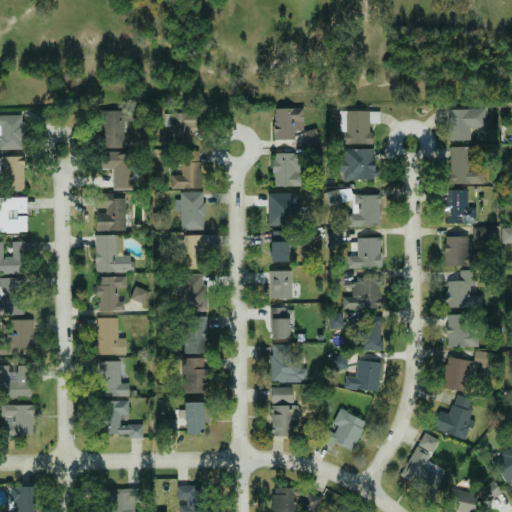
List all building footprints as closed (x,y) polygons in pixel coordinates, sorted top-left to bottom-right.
[(273,140),(294,139),(294,130),(303,130),(303,108),(273,109),(273,140)] [(449,140),(470,140),(470,128),(485,127),(484,108),(448,109),(449,140)] [(124,143),(123,121),(140,120),(140,110),(102,111),(103,144),(124,143)] [(380,111),(339,110),(339,144),(371,144),(371,123),(379,123),(380,111)] [(202,128),(202,112),(170,113),(170,143),(189,142),(189,128),(202,128)] [(0,149),(24,149),(23,115),(0,115),(0,149)] [(304,130),(305,145),(318,144),(317,129),(304,130)] [(375,148),(342,149),(343,180),(376,179),(375,148)] [(200,151),(181,151),(181,175),(170,175),(171,188),(201,188),(200,151)] [(302,186),(302,153),(273,153),(273,186),(302,186)] [(113,189),(133,189),(134,155),(100,154),(99,169),(113,169),(113,189)] [(6,190),(23,190),(23,156),(5,156),(6,190)] [(379,225),(379,194),(351,195),(351,189),(326,190),(326,203),(352,203),(352,212),(348,212),(348,226),(379,225)] [(476,223),(476,206),(468,206),(467,189),(445,190),(446,223),(476,223)] [(203,191),(179,192),(180,230),(204,229),(203,191)] [(267,192),(266,225),(298,226),(299,193),(267,192)] [(26,197),(0,196),(0,231),(26,232),(26,214),(26,197)] [(96,230),(126,230),(125,198),(98,199),(98,210),(96,210),(96,230)] [(487,227),(473,227),(472,247),(486,248),(487,227)] [(270,261),(287,262),(288,231),(270,231),(270,261)] [(342,244),(340,231),(326,233),(328,246),(342,244)] [(216,254),(216,234),(183,235),(184,255),(216,254)] [(95,235),(94,271),(131,272),(131,255),(122,255),(123,235),(95,235)] [(444,266),(470,266),(469,236),(443,236),(444,266)] [(381,238),(357,237),(357,257),(347,256),(347,267),(380,268),(381,238)] [(0,273),(27,273),(26,241),(11,241),(12,256),(3,256),(3,242),(0,241),(0,273)] [(269,298),(291,298),(291,270),(268,270),(269,298)] [(445,281),(445,307),(481,307),(481,295),(469,295),(469,286),(475,286),(475,270),(459,270),(459,281),(445,281)] [(208,310),(207,285),(202,285),(202,273),(180,274),(181,310),(208,310)] [(119,287),(125,287),(125,276),(100,276),(101,284),(96,284),(97,311),(120,311),(119,287)] [(22,277),(0,277),(0,315),(23,315),(22,277)] [(380,307),(379,278),(350,279),(351,296),(341,297),(342,309),(380,307)] [(287,307),(270,307),(271,339),(288,338),(287,307)] [(328,328),(343,328),(342,312),(328,312),(328,328)] [(478,347),(478,327),(471,326),(471,314),(447,314),(446,346),(478,347)] [(206,316),(184,316),(185,353),(207,352),(206,316)] [(125,354),(125,338),(118,338),(117,317),(96,317),(97,355),(125,354)] [(382,350),(381,317),(362,317),(363,350),(382,350)] [(302,354),(290,354),(290,344),(270,344),(270,381),(306,382),(306,368),(302,368),(302,354)] [(473,361),(448,357),(443,388),(470,392),(474,364),(485,365),(487,352),(475,350),(473,361)] [(336,369),(346,365),(342,355),(332,359),(336,369)] [(181,358),(181,393),(209,392),(209,368),(204,369),(203,357),(181,358)] [(355,377),(345,376),(344,389),(379,390),(380,362),(356,360),(355,377)] [(128,396),(128,383),(120,383),(120,361),(96,361),(96,396),(128,396)] [(0,365),(0,397),(31,398),(31,365),(17,365),(17,372),(8,372),(8,365),(0,365)] [(271,403),(292,403),(292,387),(270,387),(271,403)] [(432,429),(464,440),(468,427),(465,426),(474,401),(456,394),(449,415),(439,411),(432,429)] [(142,436),(142,424),(120,424),(119,414),(128,414),(128,400),(100,401),(100,437),(142,436)] [(207,402),(184,402),(184,434),(204,434),(204,423),(207,423),(207,402)] [(33,404),(1,404),(2,435),(33,434),(33,404)] [(298,420),(298,405),(271,405),(270,436),(292,436),(292,420),(298,420)] [(365,421),(340,409),(330,431),(324,428),(317,441),(332,448),(334,442),(351,451),(365,421)] [(400,476),(432,494),(441,477),(424,467),(438,440),(423,432),(400,476)] [(501,494),(494,481),(481,487),(487,500),(501,494)] [(8,511),(34,511),(33,486),(0,487),(0,508),(8,508),(8,511)] [(178,511),(200,511),(200,486),(176,487),(177,502),(179,502),(178,511)] [(273,511),(301,511),(302,493),(298,493),(298,488),(275,487),(273,511)] [(133,511),(133,507),(143,506),(142,488),(103,489),(103,511),(133,511)] [(475,489),(448,490),(448,511),(461,511),(475,511),(475,489)]
